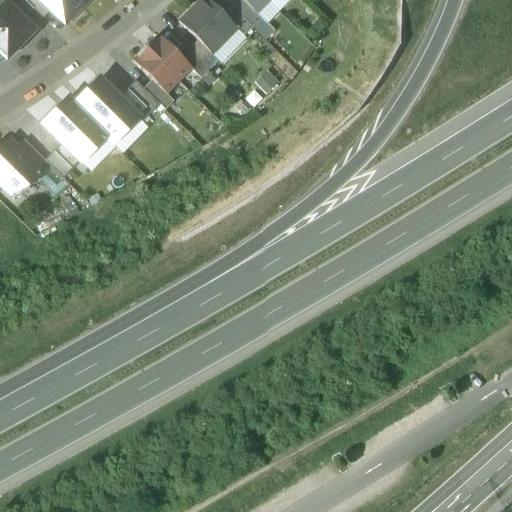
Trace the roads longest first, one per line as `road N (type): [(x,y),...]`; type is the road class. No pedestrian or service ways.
road 1 (motorway): [(0,470),(511,176)]
road 2 (motorway): [(453,0),(418,80),(368,151),(180,315)]
road 3 (motorway): [(511,116),(180,315)]
road 4 (motorway): [(180,315),(0,412)]
road 5 (residential): [(152,0),(0,114)]
